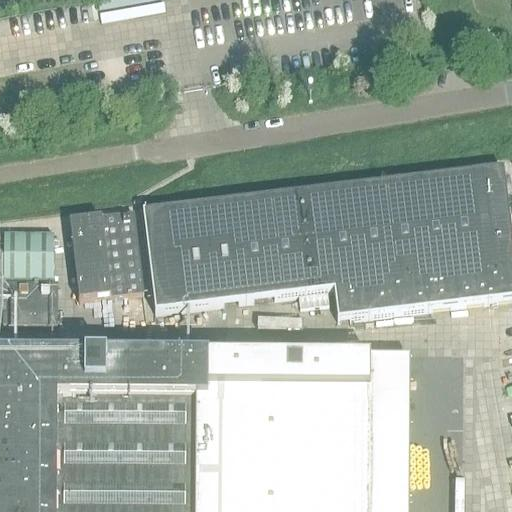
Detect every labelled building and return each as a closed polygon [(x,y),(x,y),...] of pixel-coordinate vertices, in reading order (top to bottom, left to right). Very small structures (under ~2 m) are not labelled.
[(141,0),(117,0),(118,12),(143,10),(141,0)] [(84,20),(84,35),(105,34),(104,19),(84,20)] [(333,296),(337,325),(511,303),(511,258),(501,173),(142,218),(155,318),(333,296)] [(132,219),(69,227),(79,305),(79,307),(80,306),(83,332),(144,324),(140,299),(142,299),(142,298),(132,219)] [(54,238),(4,237),(3,284),(53,285),(54,238)] [(56,286),(3,286),(3,328),(56,329),(56,286)] [(511,511),(511,356),(490,359),(510,511),(511,511)] [(0,511),(369,511),(370,361),(208,360),(208,359),(0,357),(0,511)] [(457,396),(433,396),(433,415),(457,415),(457,396)] [(426,454),(472,456),(473,429),(427,427),(426,454)] [(440,494),(440,511),(469,511),(469,466),(458,466),(458,494),(440,494)]
